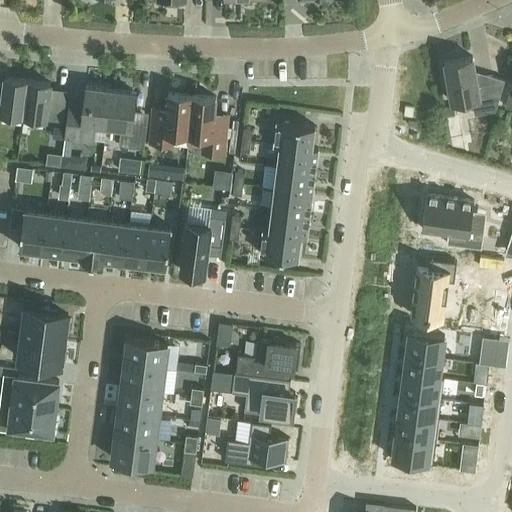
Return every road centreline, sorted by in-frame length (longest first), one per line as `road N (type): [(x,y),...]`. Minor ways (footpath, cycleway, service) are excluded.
road 1 (residential): [(0,30),(238,50),(393,37)]
road 2 (residential): [(339,318),(97,287)]
road 3 (residential): [(71,487),(97,287)]
road 4 (residential): [(269,511),(71,487)]
road 5 (residential): [(313,511),(339,318)]
road 6 (residential): [(339,318),(357,154)]
road 7 (residential): [(357,154),(511,187)]
road 8 (residential): [(511,402),(496,509),(471,506)]
road 9 (residential): [(357,154),(381,100),(393,37)]
